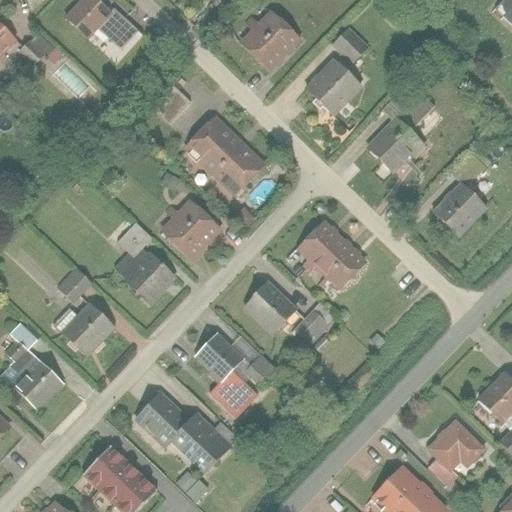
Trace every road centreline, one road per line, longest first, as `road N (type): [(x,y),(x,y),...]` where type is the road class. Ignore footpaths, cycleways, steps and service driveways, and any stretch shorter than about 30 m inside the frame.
road 1 (residential): [(308,166),(0,491)]
road 2 (residential): [(267,511),(460,311)]
road 3 (residential): [(128,0),(308,166)]
road 4 (residential): [(308,166),(460,311)]
